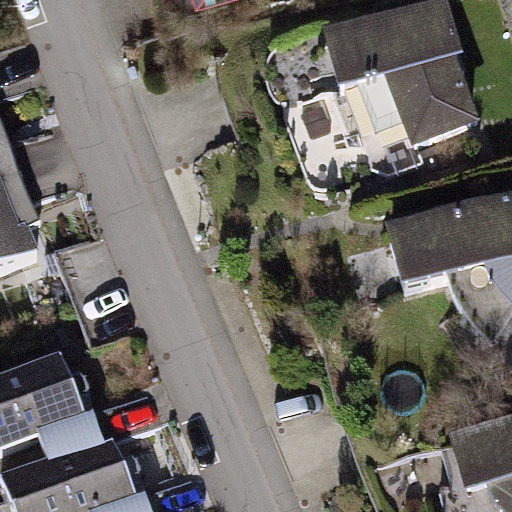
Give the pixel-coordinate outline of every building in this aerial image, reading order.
[(453,14),(333,53),(351,109),(404,92),(426,159),(493,137),(453,14)] [(3,115),(0,115),(0,291),(59,270),(39,216),(18,158),(3,115)] [(511,216),(401,247),(419,305),(497,285),(501,301),(511,312),(511,216)] [(67,368),(0,392),(0,472),(51,454),(61,482),(21,496),(26,511),(157,511),(156,509),(147,511),(135,511),(122,474),(104,423),(89,429),(79,402),(67,368)] [(511,429),(461,443),(485,511),(491,511),(511,506),(511,429)]
